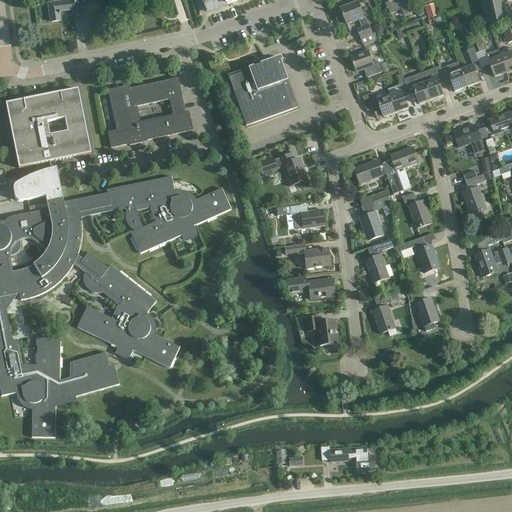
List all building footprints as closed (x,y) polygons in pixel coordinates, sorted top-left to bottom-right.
[(72,11),(73,17),(81,16),(80,8),(90,7),(89,0),(68,0),(69,2),(48,4),(50,22),(60,21),(59,15),(60,15),(60,12),(72,11)] [(202,0),(203,3),(205,2),(206,5),(204,6),(207,13),(214,10),(214,9),(226,4),(223,0),(202,0)] [(414,10),(412,4),(410,0),(388,0),(389,3),(387,4),(390,14),(401,10),(403,15),(414,10)] [(502,0),(481,0),(487,26),(507,21),(502,0)] [(365,20),(362,12),(358,2),(341,9),(347,25),(359,21),(362,28),(357,30),(363,46),(375,42),(366,19),(365,20)] [(437,17),(433,6),(425,8),(428,20),(437,17)] [(423,9),(416,11),(419,17),(425,15),(423,9)] [(441,17),(433,20),(434,25),(442,23),(441,17)] [(382,24),(374,27),(378,36),(385,33),(382,24)] [(511,42),(511,25),(503,29),(508,44),(511,42)] [(400,41),(409,37),(405,28),(396,32),(400,41)] [(474,40),(479,53),(485,51),(480,37),(474,40)] [(474,48),(467,51),(473,67),(461,71),(467,88),(480,84),(475,72),(482,70),(474,48)] [(511,49),(506,51),(507,55),(501,57),(507,74),(511,71),(511,49)] [(373,63),(369,52),(351,58),(356,73),(364,70),(367,79),(382,73),(378,61),(373,63)] [(507,74),(501,57),(495,59),(494,55),(487,58),(495,78),(507,74)] [(228,78),(242,116),(246,127),(297,108),(284,72),(285,72),(280,58),(271,62),(260,66),(259,66),(258,67),(256,67),(255,67),(254,68),(253,69),(228,78)] [(386,64),(380,65),(384,74),(389,73),(386,64)] [(455,92),(467,88),(461,71),(450,75),(447,67),(441,70),(440,68),(445,83),(451,81),(455,92)] [(440,85),(445,83),(440,68),(422,74),(432,101),(444,97),(440,85)] [(420,105),(432,101),(422,74),(404,81),(405,83),(410,96),(415,94),(420,105)] [(382,75),(373,78),(375,85),(384,82),(382,75)] [(178,79),(130,89),(129,86),(108,91),(116,131),(107,133),(111,149),(129,145),(129,147),(147,143),(147,141),(193,132),(188,113),(185,113),(178,79)] [(402,93),(390,97),(396,114),(408,110),(404,98),(410,96),(405,83),(399,85),(402,93)] [(0,223),(0,391),(1,397),(17,394),(18,399),(20,403),(23,406),(28,408),(32,409),(32,439),(55,439),(55,408),(55,403),(75,397),(119,386),(114,366),(109,368),(108,362),(107,359),(106,353),(70,364),(70,379),(59,382),(60,339),(56,339),(56,337),(41,337),(41,338),(37,338),(37,348),(37,366),(22,366),(18,345),(12,339),(7,315),(6,312),(8,309),(17,295),(19,294),(21,302),(29,300),(38,297),(45,293),(52,289),(59,284),(64,278),(69,272),(73,266),(77,268),(85,274),(83,277),(83,282),(85,287),(88,290),(93,293),(97,294),(102,294),(118,306),(111,320),(96,312),(87,308),(86,312),(85,311),(78,324),(79,325),(77,329),(114,346),(118,348),(116,352),(130,359),(131,355),(133,352),(135,353),(169,369),(179,348),(162,340),(153,336),(154,332),(154,328),(153,324),(151,320),(149,317),(147,320),(144,318),(151,309),(154,306),(156,302),(110,266),(108,269),(88,253),(83,260),(78,256),(79,250),(81,244),(81,239),(82,228),(81,219),(87,217),(122,210),(126,212),(125,216),(125,220),(126,223),(128,227),(131,230),(134,232),(131,234),(132,237),(131,238),(138,251),(139,251),(140,255),(182,236),(195,230),(194,227),(197,226),(231,211),(225,199),(221,190),(205,197),(203,198),(195,201),(192,198),(188,195),(183,193),(178,193),(178,196),(175,197),(174,192),(172,184),(172,183),(171,178),(107,191),(107,194),(102,195),(67,203),(62,204),(54,164),(54,162),(55,162),(90,155),(77,90),(5,105),(18,169),(49,163),(51,170),(37,174),(30,177),(23,180),(15,185),(13,186),(13,188),(13,191),(14,198),(15,200),(17,202),(19,202),(21,202),(45,197),(56,195),(58,204),(58,208),(48,210),(23,215),(22,216),(20,216),(19,217),(19,218),(18,219),(17,220),(17,222),(17,223),(17,224),(17,225),(9,227),(8,226),(7,226),(5,225),(4,224),(3,224),(0,223)] [(384,119),(396,114),(390,97),(383,99),(382,95),(377,97),(376,93),(362,98),(367,112),(373,110),(377,120),(383,117),(384,119)] [(491,126),(482,130),(485,138),(485,139),(486,142),(493,139),(491,136),(495,135),(495,136),(508,131),(511,129),(511,112),(489,121),(491,126)] [(476,125),(453,134),(459,149),(468,146),(471,145),(475,156),(486,153),(481,141),(481,140),(485,139),(485,138),(482,130),(478,131),(476,125)] [(387,175),(386,175),(394,195),(404,192),(397,172),(419,164),(413,148),(390,157),(393,162),(383,166),(387,175)] [(278,170),(281,169),(288,188),(307,181),(307,180),(305,181),(301,169),(303,168),(299,159),(294,161),(291,154),(278,159),(278,160),(274,161),(273,158),(257,164),(258,165),(253,167),(254,169),(259,167),(263,177),(278,172),(278,170)] [(500,169),(498,162),(499,162),(498,154),(489,155),(491,163),(493,170),(500,169)] [(252,157),(244,160),(247,166),(254,163),(252,157)] [(485,175),(492,172),(489,159),(482,160),(485,175)] [(360,185),(386,175),(387,175),(383,166),(379,167),(377,161),(354,170),(360,185)] [(494,178),(501,175),(511,172),(511,174),(511,165),(492,173),(494,178)] [(475,172),(473,173),(463,177),(465,182),(477,178),(475,172)] [(477,178),(465,182),(469,192),(463,194),(471,217),(487,211),(477,184),(486,181),(484,176),(477,178)] [(418,178),(409,181),(412,189),(421,185),(418,178)] [(370,198),(360,202),(362,207),(374,203),(380,201),(390,197),(388,191),(380,194),(372,197),(370,198)] [(416,230),(423,228),(432,224),(424,202),(418,204),(414,194),(402,199),(404,205),(407,204),(416,230)] [(366,217),(360,219),(368,242),(378,238),(383,236),(375,213),(374,212),(383,209),(380,201),(374,203),(362,207),(366,217)] [(290,208),(276,210),(278,217),(292,215),(295,231),(302,230),(315,229),(325,227),(322,211),(307,213),(306,206),(296,207),(290,208)] [(511,231),(500,236),(502,242),(503,244),(511,240),(511,231)] [(500,236),(486,241),(477,244),(480,254),(475,256),(483,279),(498,273),(496,266),(502,263),(503,267),(511,264),(511,260),(508,249),(492,255),(489,246),(502,242),(500,236)] [(423,238),(413,242),(399,247),(400,251),(400,253),(415,248),(425,274),(440,269),(432,246),(426,248),(423,238)] [(371,260),(365,262),(374,284),(389,279),(386,269),(383,263),(381,256),(380,256),(379,252),(381,251),(382,253),(394,249),(395,253),(400,251),(399,247),(397,239),(391,241),(391,242),(380,247),(379,245),(377,246),(368,250),(371,260)] [(304,246),(294,247),(285,248),(286,255),(297,254),(297,256),(304,255),(306,269),(320,268),(330,266),(328,250),(304,253),(303,246),(304,246)] [(511,274),(502,277),(505,285),(511,283),(511,274)] [(309,293),(310,300),(334,297),(332,281),(306,284),(305,278),(286,280),(288,295),(309,293)] [(404,291),(396,294),(396,293),(375,301),(378,310),(372,312),(380,335),(396,329),(387,305),(398,301),(406,296),(404,291)] [(414,301),(424,328),(426,332),(435,329),(433,324),(439,322),(431,299),(425,302),(422,292),(410,296),(412,302),(414,301)] [(64,296),(61,302),(69,306),(72,300),(64,296)] [(320,318),(310,319),(303,320),(304,332),(316,330),(317,337),(314,338),(315,346),(339,342),(337,321),(326,323),(327,323),(327,325),(322,325),(322,324),(322,323),(321,324),(320,318)] [(375,471),(375,461),(374,456),(368,457),(367,449),(356,450),(356,449),(329,451),(330,454),(330,463),(350,462),(350,460),(356,459),(357,472),(368,471),(369,473),(374,472),(374,471),(375,471)] [(285,451),(276,452),(277,465),(286,465),(285,451)] [(290,468),(302,468),(301,459),(289,459),(290,468)]
